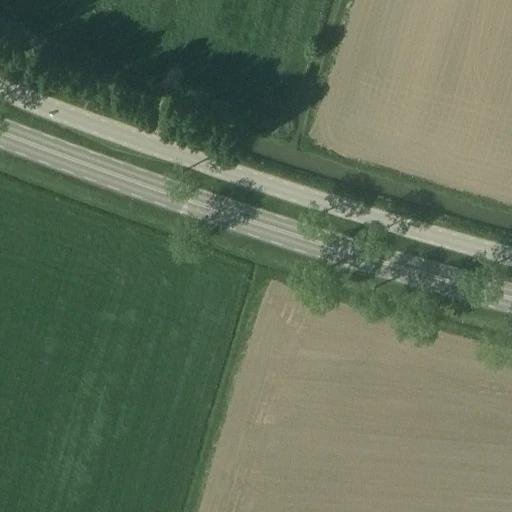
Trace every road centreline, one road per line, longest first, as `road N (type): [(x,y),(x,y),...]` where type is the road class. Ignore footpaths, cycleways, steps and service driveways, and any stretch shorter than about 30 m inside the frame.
road 1 (unclassified): [(511,258),(211,169),(0,95)]
road 2 (primary): [(511,297),(341,251),(0,135)]
